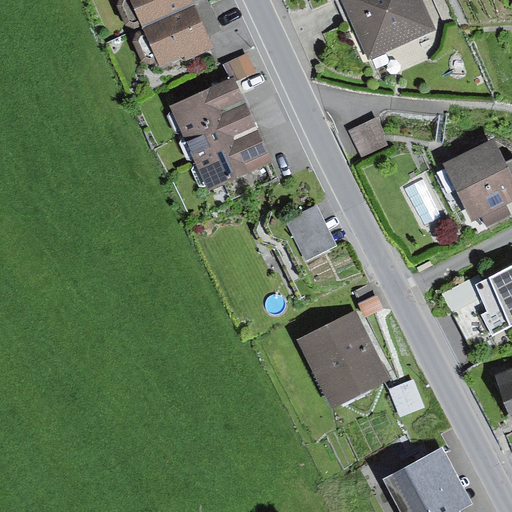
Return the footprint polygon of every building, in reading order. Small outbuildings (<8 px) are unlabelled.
[(143,27),(194,4),(192,0),(119,0),(117,6),(126,25),(135,29),(143,25),(143,27)] [(420,0),(341,0),(367,62),(434,34),(420,0)] [(194,4),(143,27),(144,29),(136,33),(134,41),(141,61),(151,65),(157,62),(160,68),(184,57),(186,61),(214,48),(194,4)] [(246,54),(227,63),(234,78),(236,82),(255,73),(246,54)] [(234,78),(169,107),(182,135),(248,106),(236,82),(234,78)] [(248,106),(182,135),(195,164),(260,135),(248,106)] [(378,118),(350,130),(361,157),(390,145),(378,118)] [(260,135),(195,164),(208,194),(225,186),(267,168),(274,165),(260,135)] [(494,139),(444,164),(472,221),(482,217),(487,227),(511,216),(505,205),(511,201),(511,159),(506,163),(494,139)] [(267,168),(225,186),(232,200),(274,182),(267,168)] [(312,191),(261,216),(255,230),(262,242),(276,246),(293,282),(313,272),(308,261),(339,246),(312,191)] [(511,264),(477,283),(484,296),(491,312),(483,316),(493,335),(511,325),(511,264)] [(378,296),(359,305),(366,318),(384,309),(378,296)] [(356,312),(299,339),(332,408),(391,380),(356,312)] [(511,368),(495,375),(511,418),(511,368)] [(414,380),(390,389),(401,417),(425,408),(414,380)] [(440,447),(381,479),(398,511),(461,511),(460,510),(471,504),(440,447)]
